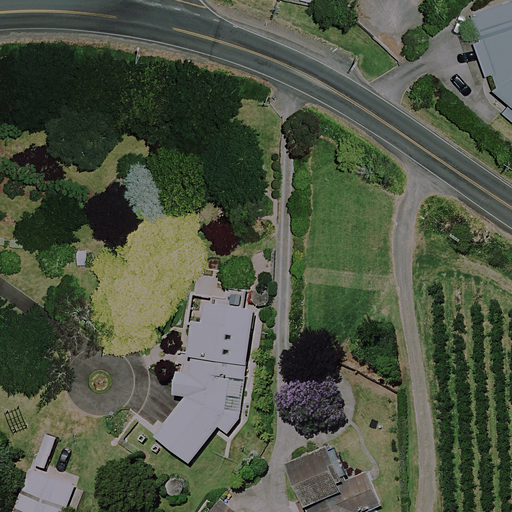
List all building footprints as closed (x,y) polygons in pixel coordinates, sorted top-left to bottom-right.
[(511,0),(471,14),(479,40),(472,42),(484,78),(491,75),(493,81),(490,88),(506,102),(498,113),(511,124),(511,0)] [(245,414),(246,414),(255,310),(207,305),(205,323),(196,323),(192,358),(181,357),(178,398),(185,398),(157,438),(196,465),(220,431),(229,437),(245,414)] [(154,448),(142,433),(124,447),(136,462),(154,448)] [(349,483),(334,447),(290,466),(309,511),(368,511),(380,507),(367,476),(349,483)] [(64,511),(75,487),(30,469),(12,511),(64,511)] [(236,511),(222,500),(212,511),(236,511)]
